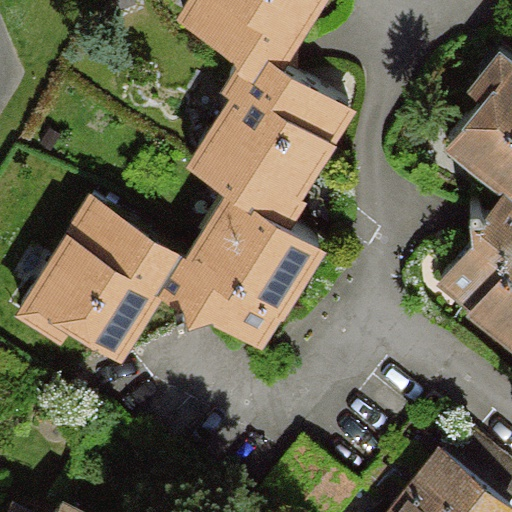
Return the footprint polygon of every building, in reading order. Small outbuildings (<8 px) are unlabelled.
[(335,0),(196,0),(187,14),(257,58),(198,151),(241,179),(200,244),(102,182),(29,295),(124,356),(172,280),(272,343),(341,234),(301,208),(369,102),(299,57),(335,0)] [(511,60),(448,141),(511,191),(511,195),(447,277),(511,328),(511,60)] [(331,511),(361,476),(312,437),(250,511),(331,511)] [(511,511),(511,481),(457,438),(398,511),(511,511)] [(110,511),(81,498),(71,511),(50,511),(25,498),(15,511),(110,511)]
